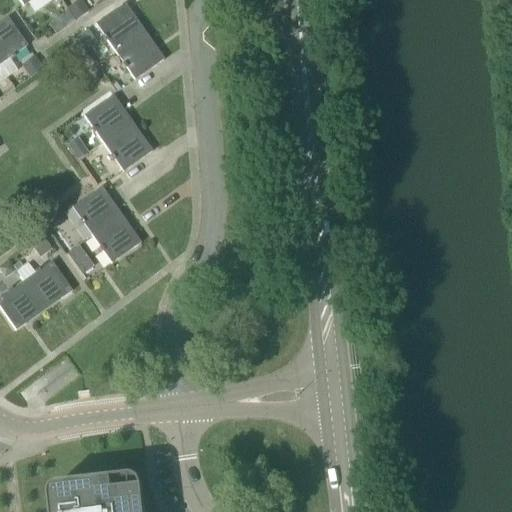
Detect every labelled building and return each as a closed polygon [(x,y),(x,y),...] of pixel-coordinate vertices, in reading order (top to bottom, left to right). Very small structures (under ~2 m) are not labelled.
[(124,5),(95,26),(114,54),(144,33),(124,5)] [(0,65),(27,47),(7,19),(0,23),(0,65)] [(163,61),(144,33),(114,54),(134,82),(163,61)] [(35,58),(23,66),(30,77),(42,69),(35,58)] [(110,86),(116,94),(123,90),(117,81),(110,86)] [(112,97),(83,118),(102,146),(132,125),(112,97)] [(132,125),(102,146),(122,174),(152,153),(132,125)] [(103,171),(92,179),(97,187),(108,179),(103,171)] [(90,235),(119,215),(101,189),(71,209),(90,235)] [(90,235),(91,237),(111,265),(140,245),(119,215),(90,235)] [(79,247),(67,255),(74,266),(81,261),(82,252),(79,247)] [(8,262),(0,267),(0,272),(4,279),(15,272),(12,267),(8,262)] [(51,264),(23,283),(43,312),(71,293),(51,264)] [(0,310),(15,332),(43,312),(23,283),(0,298),(0,310)] [(144,511),(142,489),(140,485),(137,481),(133,479),(128,479),(59,486),(54,488),(51,491),(49,495),(48,500),(49,511),(144,511)]
